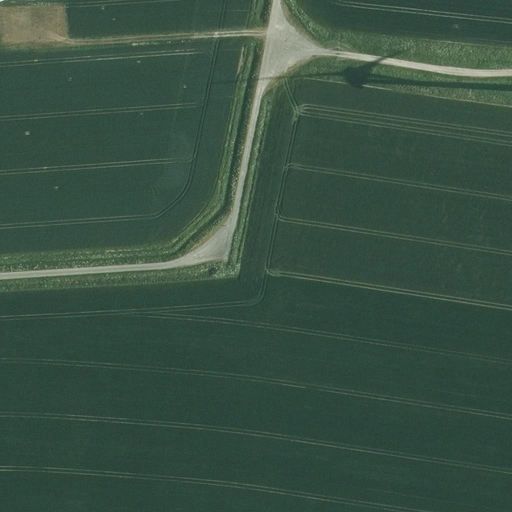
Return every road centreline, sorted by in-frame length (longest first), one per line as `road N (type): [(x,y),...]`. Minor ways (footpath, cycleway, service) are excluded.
road 1 (unclassified): [(270,45),(227,262),(0,277)]
road 2 (track): [(27,21),(31,46),(273,28)]
road 3 (unclassified): [(270,45),(511,74)]
